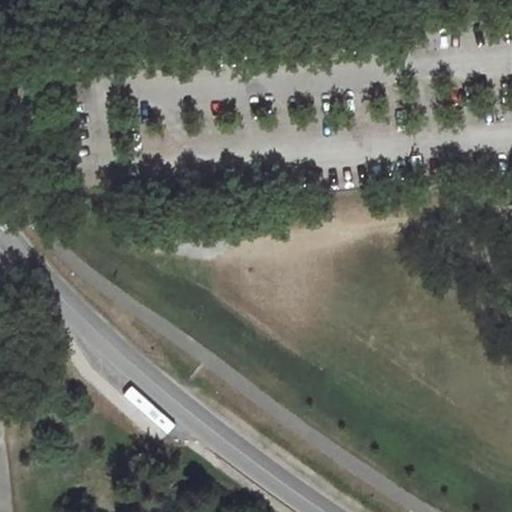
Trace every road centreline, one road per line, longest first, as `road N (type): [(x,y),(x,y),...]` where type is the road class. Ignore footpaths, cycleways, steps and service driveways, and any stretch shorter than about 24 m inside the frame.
road 1 (unclassified): [(318,511),(149,390),(50,293),(0,230)]
road 2 (unclassified): [(171,0),(0,13)]
